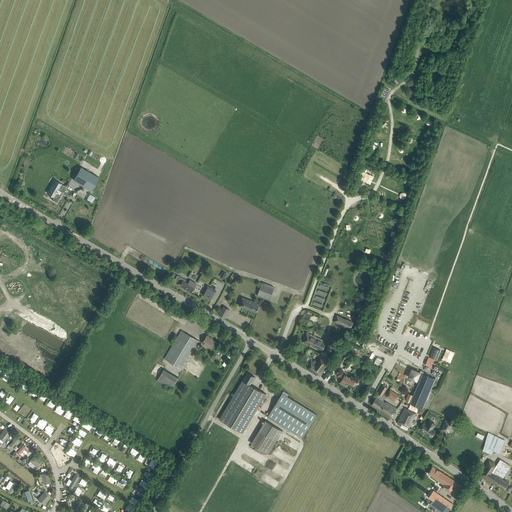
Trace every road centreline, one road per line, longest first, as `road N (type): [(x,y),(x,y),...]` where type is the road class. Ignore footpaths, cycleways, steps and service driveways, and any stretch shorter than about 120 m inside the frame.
road 1 (unclassified): [(511,511),(250,338)]
road 2 (unclassified): [(250,338),(0,192)]
road 3 (unclassified): [(153,511),(250,338)]
road 4 (track): [(276,354),(293,314),(306,305),(345,207),(367,197)]
